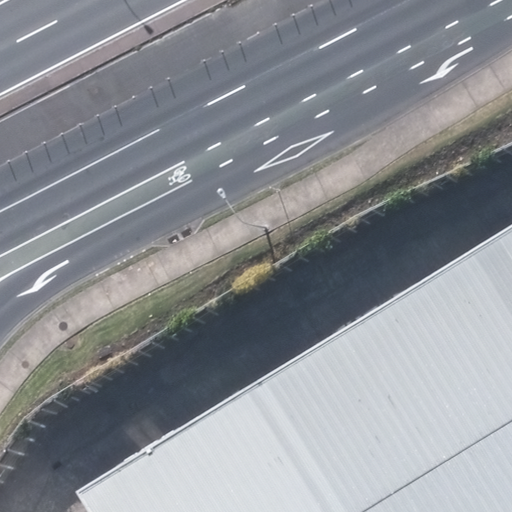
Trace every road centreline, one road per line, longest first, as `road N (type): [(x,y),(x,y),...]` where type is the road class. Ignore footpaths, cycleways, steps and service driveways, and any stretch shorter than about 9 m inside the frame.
road 1 (secondary): [(394,0),(145,138)]
road 2 (tertiary): [(145,138),(0,300)]
road 3 (secondary): [(145,138),(0,215)]
